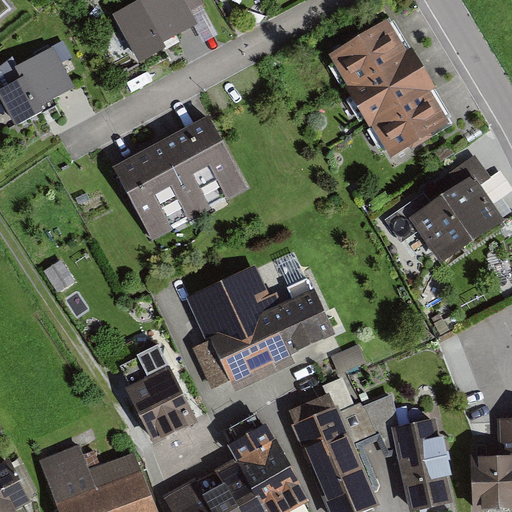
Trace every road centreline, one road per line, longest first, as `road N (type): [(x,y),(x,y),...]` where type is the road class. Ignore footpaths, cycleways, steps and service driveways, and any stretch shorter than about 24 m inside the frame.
road 1 (track): [(173,511),(143,444),(0,226)]
road 2 (residential): [(341,0),(70,146)]
road 3 (residential): [(327,511),(270,396),(150,459)]
road 4 (residential): [(511,112),(440,0)]
